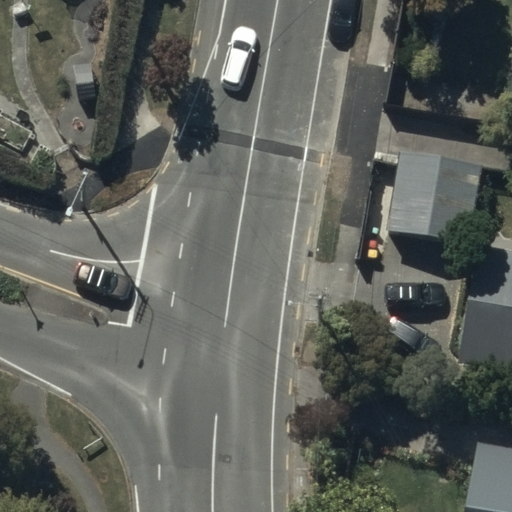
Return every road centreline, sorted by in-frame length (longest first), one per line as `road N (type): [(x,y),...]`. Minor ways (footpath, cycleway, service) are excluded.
road 1 (tertiary): [(277,0),(220,361)]
road 2 (tertiary): [(220,361),(0,283)]
road 3 (tertiary): [(220,361),(213,511)]
